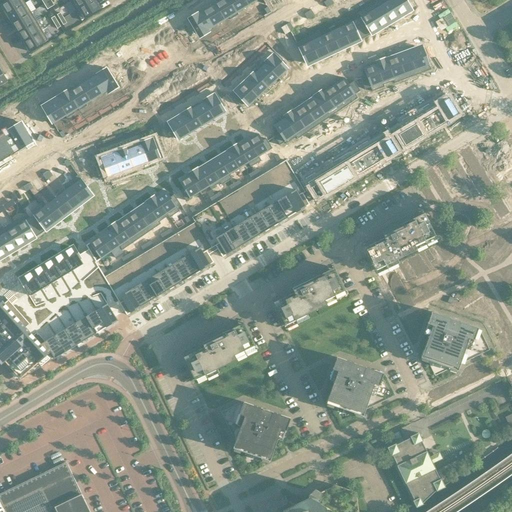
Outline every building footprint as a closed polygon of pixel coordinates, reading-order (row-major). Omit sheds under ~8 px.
[(7,14),(25,3),(23,0),(7,0),(8,0),(1,5),(7,14)] [(72,0),(70,2),(75,11),(93,0),(72,0)] [(94,0),(93,0),(75,11),(81,20),(100,9),(94,0)] [(228,0),(220,0),(214,4),(224,20),(224,21),(229,18),(230,20),(238,15),(228,0)] [(245,0),(228,0),(238,15),(238,16),(251,8),(249,6),(248,5),(245,0)] [(390,0),(380,0),(378,1),(391,23),(392,22),(399,17),(399,18),(401,17),(390,0)] [(390,0),(401,17),(402,16),(406,13),(411,10),(404,0),(390,0)] [(378,1),(368,7),(381,28),(382,28),(389,23),(391,23),(378,1)] [(25,3),(7,14),(12,24),(31,12),(25,3)] [(214,4),(202,11),(212,28),(224,21),(224,20),(214,4)] [(357,20),(356,20),(366,38),(373,34),(373,33),(379,29),(380,29),(381,28),(368,7),(358,14),(361,18),(357,20)] [(202,11),(188,20),(194,31),(196,30),(199,36),(203,33),(212,28),(202,11)] [(18,33),(37,22),(31,12),(12,24),(18,33)] [(356,20),(341,27),(342,28),(350,45),(366,38),(356,20)] [(18,33),(23,42),(42,31),(37,22),(18,33)] [(286,25),(281,28),(285,35),(290,32),(286,25)] [(341,27),(331,32),(339,50),(350,45),(342,28),(341,27)] [(42,31),(23,42),(29,52),(48,40),(42,31)] [(319,32),(319,33),(329,54),(329,55),(339,50),(331,32),(321,37),(319,32)] [(319,33),(308,37),(319,60),(329,55),(329,54),(319,33)] [(308,37),(296,43),(301,54),(303,54),(308,65),(319,60),(308,37)] [(421,48),(409,52),(418,75),(428,71),(431,70),(426,61),(421,48)] [(409,52),(398,56),(406,79),(418,75),(409,52)] [(276,53),(265,64),(279,78),(280,77),(287,71),(283,67),(286,64),(276,53)] [(392,56),(386,58),(395,83),(406,79),(398,56),(393,58),(392,56)] [(380,63),(375,64),(384,87),(383,85),(394,81),(395,83),(386,58),(387,60),(386,61),(385,58),(379,61),(380,63)] [(265,64),(255,74),(257,76),(268,88),(279,78),(265,64)] [(366,76),(361,78),(365,89),(370,87),(372,92),(382,88),(384,87),(375,64),(364,69),(366,76)] [(100,73),(93,77),(103,94),(112,89),(112,88),(116,86),(112,80),(114,79),(107,68),(100,73)] [(248,80),(244,83),(258,98),(264,92),(267,89),(268,88),(257,76),(255,74),(254,74),(252,73),(246,78),(248,80)] [(93,77),(81,84),(91,101),(103,94),(93,77)] [(344,78),(334,85),(348,105),(358,98),(355,95),(360,91),(354,81),(349,85),(344,78)] [(239,85),(231,92),(243,105),(246,102),(249,106),(256,99),(258,98),(244,83),(241,87),(239,85)] [(81,84),(68,92),(80,111),(87,106),(86,104),(91,101),(81,84)] [(334,85),(324,92),(330,101),(338,112),(347,105),(348,105),(334,85)] [(67,93),(56,99),(68,118),(75,114),(74,112),(78,109),(79,111),(80,111),(68,92),(67,93)] [(208,100),(204,102),(214,119),(216,118),(224,113),(221,109),(225,107),(216,92),(207,98),(208,100)] [(318,93),(313,96),(315,98),(314,99),(323,112),(328,119),(338,112),(330,101),(324,92),(319,95),(318,93)] [(446,94),(437,99),(438,102),(449,120),(458,115),(446,94)] [(305,105),(304,105),(314,119),(318,126),(328,119),(323,112),(314,99),(313,97),(307,100),(308,102),(305,105)] [(56,99),(43,107),(53,124),(66,117),(67,119),(68,118),(56,99)] [(428,104),(429,107),(441,125),(449,120),(438,102),(437,99),(436,100),(439,104),(434,106),(431,108),(428,104)] [(194,108),(192,110),(196,116),(202,126),(214,119),(204,102),(199,105),(198,103),(192,106),(194,108)] [(428,104),(419,110),(421,112),(432,131),(441,125),(429,107),(428,104)] [(304,105),(294,112),(308,132),(318,126),(314,119),(304,105)] [(192,110),(179,117),(190,134),(202,126),(196,116),(192,110)] [(419,110),(410,115),(412,118),(423,136),(432,131),(421,112),(419,110)] [(288,116),(284,119),(298,139),(308,132),(294,112),(293,113),(292,111),(287,114),(288,116)] [(410,115),(402,120),(403,123),(414,141),(423,136),(412,118),(410,115)] [(174,117),(165,123),(174,137),(177,135),(180,140),(188,135),(190,134),(179,117),(175,119),(174,117)] [(278,132),(273,136),(280,145),(285,142),(286,144),(289,149),(299,142),(297,139),(298,139),(284,119),(274,126),(278,132)] [(404,125),(391,132),(399,145),(403,143),(405,147),(414,141),(403,123),(402,120),(401,121),(404,125)] [(0,162),(33,142),(22,123),(15,127),(14,126),(8,130),(7,128),(7,127),(2,131),(0,132),(0,162)] [(387,134),(378,140),(388,157),(397,152),(395,148),(399,145),(391,132),(387,134)] [(258,134),(248,140),(261,161),(259,157),(272,149),(266,139),(263,141),(258,134)] [(145,143),(141,145),(148,163),(149,163),(149,162),(158,159),(157,154),(160,153),(154,137),(144,141),(145,143)] [(248,140),(238,146),(251,167),(261,161),(248,140)] [(367,141),(379,162),(388,157),(378,140),(370,145),(367,141)] [(361,145),(358,147),(371,168),(374,166),(379,162),(367,141),(361,145)] [(141,145),(127,150),(129,153),(134,168),(148,163),(141,145)] [(233,147),(228,150),(229,152),(239,169),(248,163),(251,167),(238,146),(234,149),(233,147)] [(358,147),(349,152),(351,154),(362,173),(371,168),(358,147)] [(127,150),(114,155),(121,173),(134,168),(129,153),(127,150)] [(223,156),(219,158),(232,179),(229,175),(239,169),(229,152),(228,152),(227,150),(222,154),(223,156)] [(349,152),(341,157),(342,160),(353,178),(362,173),(351,154),(349,152)] [(109,154),(99,158),(105,174),(108,172),(110,177),(119,174),(121,173),(114,155),(110,156),(109,154)] [(341,157),(332,162),(333,165),(345,184),(353,178),(342,160),(341,157)] [(219,158),(209,164),(222,185),(232,179),(219,158)] [(18,300),(12,305),(45,341),(45,342),(45,341),(56,335),(66,329),(76,323),(86,317),(97,310),(107,304),(113,314),(122,308),(116,298),(130,290),(138,285),(147,280),(156,275),(165,269),(173,264),(182,259),(191,253),(203,246),(209,255),(218,249),(212,241),(225,233),(234,227),(243,222),(252,217),(260,211),(269,206),(278,201),(286,196),(299,188),(303,194),(305,192),(286,160),(269,171),(191,217),(195,222),(104,277),(103,275),(103,274),(100,269),(96,263),(96,262),(94,258),(83,264),(73,271),(63,277),(52,283),(42,289),(29,297),(28,294),(18,300)] [(332,162),(323,168),(325,170),(336,189),(345,184),(333,165),(332,162)] [(209,164),(199,170),(211,189),(220,183),(221,185),(222,185),(209,164)] [(194,173),(190,176),(200,193),(209,187),(210,189),(211,189),(199,170),(198,168),(192,171),(194,173)] [(315,173),(314,173),(316,176),(327,194),(336,189),(325,170),(323,168),(325,172),(317,177),(315,173)] [(308,183),(305,185),(308,190),(311,189),(318,200),(327,194),(316,176),(314,173),(305,179),(308,183)] [(78,175),(67,183),(82,203),(92,196),(84,186),(85,185),(78,175)] [(190,176),(179,182),(182,186),(184,189),(181,190),(180,191),(186,201),(200,193),(190,176)] [(70,187),(61,194),(73,210),(82,203),(67,183),(67,184),(70,187)] [(299,188),(286,196),(297,213),(309,205),(303,194),(299,188)] [(166,191),(156,198),(170,218),(180,211),(177,207),(180,205),(174,195),(170,197),(166,191)] [(60,195),(52,201),(64,217),(73,210),(61,194),(60,195)] [(286,196),(278,201),(288,218),(297,213),(286,196)] [(151,198),(146,202),(147,204),(160,224),(161,224),(159,222),(166,218),(168,216),(169,218),(170,218),(156,198),(152,200),(151,198)] [(203,199),(192,206),(193,206),(195,211),(207,204),(203,199)] [(40,204),(55,224),(64,217),(52,201),(43,207),(40,204)] [(278,201),(269,206),(279,223),(288,218),(278,201)] [(141,208),(137,210),(144,221),(148,227),(151,231),(160,224),(147,204),(146,204),(145,202),(140,206),(141,208)] [(30,218),(29,218),(41,234),(55,224),(40,204),(30,211),(33,215),(30,218)] [(269,206),(260,211),(270,228),(279,223),(269,206)] [(137,210),(128,217),(142,237),(151,231),(148,227),(144,221),(137,210)] [(260,211),(252,217),(262,234),(270,228),(260,211)] [(415,246),(435,236),(424,213),(403,224),(403,225),(396,228),(393,230),(391,231),(390,232),(388,234),(386,236),(385,238),(364,248),(375,271),(417,250),(415,246)] [(23,216),(13,222),(25,244),(41,234),(29,218),(25,220),(23,216)] [(128,217),(118,223),(132,244),(142,237),(128,217)] [(252,217),(243,222),(253,239),(262,234),(252,217)] [(13,222),(3,228),(16,249),(25,244),(13,222)] [(113,227),(109,230),(120,246),(123,250),(132,244),(118,223),(118,224),(116,222),(111,225),(113,227)] [(243,222),(234,227),(244,244),(253,239),(243,222)] [(234,227),(225,233),(236,249),(244,244),(234,227)] [(3,228),(0,230),(0,245),(6,255),(16,249),(3,228)] [(109,230),(100,236),(111,252),(115,258),(123,252),(119,247),(120,246),(122,250),(123,250),(120,246),(109,230)] [(225,233),(212,241),(218,249),(222,257),(236,249),(225,233)] [(100,236),(86,245),(88,250),(94,258),(96,262),(111,252),(100,236)] [(203,246),(191,253),(201,270),(214,263),(209,255),(203,246)] [(63,253),(63,254),(73,271),(83,264),(78,256),(77,254),(73,248),(64,253),(63,253)] [(88,250),(78,256),(83,264),(94,258),(88,250)] [(191,253),(182,259),(192,276),(201,270),(191,253)] [(63,254),(52,260),(63,277),(73,271),(63,254)] [(182,259),(173,264),(184,281),(192,276),(182,259)] [(52,260),(42,266),(52,283),(63,277),(52,260)] [(173,264),(165,269),(175,286),(184,281),(173,264)] [(42,266),(32,272),(42,289),(52,283),(42,266)] [(296,291),(295,293),(274,303),(285,326),(327,305),(325,301),(345,291),(334,268),(312,279),(313,280),(306,283),(303,285),(301,286),(299,287),(298,289),(296,291)] [(165,269),(156,275),(166,291),(175,286),(165,269)] [(30,273),(21,279),(23,283),(21,283),(28,294),(29,297),(42,289),(32,272),(30,273)] [(156,275),(147,280),(157,297),(166,291),(156,275)] [(147,280),(138,285),(149,302),(157,297),(147,280)] [(138,285),(130,290),(140,307),(149,302),(138,285)] [(130,290),(116,298),(122,308),(127,315),(140,307),(130,290)] [(0,362),(2,365),(5,362),(21,379),(55,358),(49,348),(45,341),(45,342),(45,341),(12,305),(8,300),(4,303),(3,301),(0,303),(0,362)] [(107,304),(97,310),(107,327),(117,321),(113,314),(107,304)] [(97,310),(86,317),(96,334),(107,327),(97,310)] [(479,330),(477,329),(478,328),(459,322),(458,325),(449,322),(450,318),(431,312),(427,324),(432,325),(429,335),(428,335),(421,358),(457,371),(460,364),(461,364),(489,350),(479,330)] [(86,317),(76,323),(86,340),(96,334),(86,317)] [(76,323),(66,329),(76,346),(86,340),(76,323)] [(237,360),(235,355),(255,346),(244,323),(222,333),(223,334),(216,338),(213,339),(211,341),(209,342),(208,343),(206,345),(205,347),(184,358),(194,380),(237,360)] [(66,329),(56,335),(66,352),(76,346),(66,329)] [(56,335),(45,341),(49,348),(55,358),(66,352),(56,335)] [(385,375),(383,375),(383,373),(364,367),(363,370),(354,367),(355,364),(337,357),(332,369),(337,371),(334,381),(326,403),(363,416),(365,409),(366,409),(395,396),(385,375)] [(244,402),(243,403),(241,402),(221,412),(235,441),(233,448),(270,461),(278,439),(281,429),(286,430),(290,418),(272,412),(270,415),(261,412),(262,409),(244,402)] [(401,437),(398,432),(389,436),(392,441),(401,437)] [(414,501),(416,507),(423,504),(422,504),(437,490),(437,491),(445,487),(441,480),(440,480),(422,441),(418,433),(411,437),(411,438),(396,445),(396,444),(388,448),(392,456),(392,455),(414,501)] [(90,511),(66,462),(0,493),(0,511),(90,511)] [(315,490),(308,496),(309,498),(295,505),(289,502),(276,508),(275,511),(358,511),(356,492),(335,485),(320,493),(315,490)]
